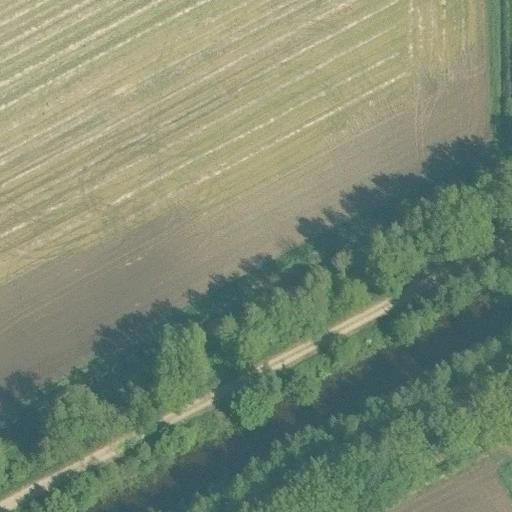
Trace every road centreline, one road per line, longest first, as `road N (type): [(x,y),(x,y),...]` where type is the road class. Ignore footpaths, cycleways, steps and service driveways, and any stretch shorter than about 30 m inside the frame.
road 1 (track): [(511,239),(0,511)]
road 2 (track): [(284,511),(511,395)]
